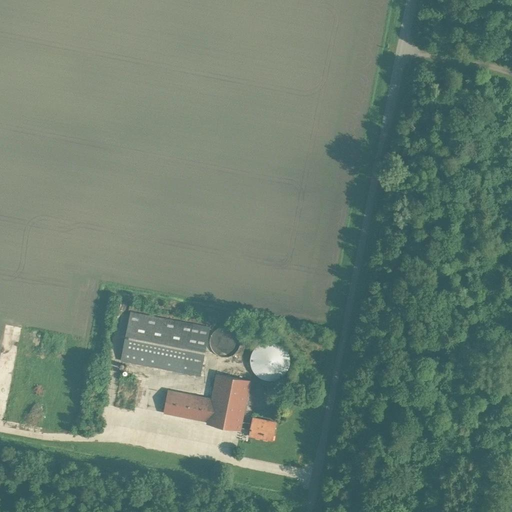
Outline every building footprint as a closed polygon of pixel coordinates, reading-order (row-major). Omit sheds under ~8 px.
[(132,307),(135,295),(128,293),(124,306),(132,307)] [(198,376),(208,327),(131,312),(121,360),(198,376)] [(7,326),(7,368),(19,369),(19,327),(7,326)] [(206,423),(240,430),(240,428),(242,422),(250,381),(216,374),(211,399),(168,390),(163,413),(207,421),(206,423)] [(0,391),(0,406),(10,408),(12,393),(0,391)] [(251,424),(242,422),(240,428),(250,430),(249,436),(272,440),(275,422),(253,418),(251,424)]
